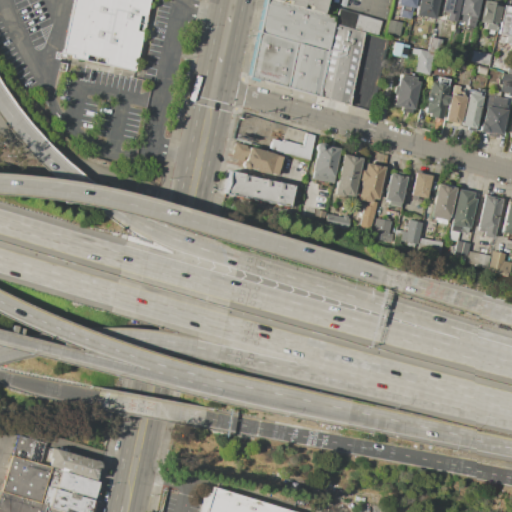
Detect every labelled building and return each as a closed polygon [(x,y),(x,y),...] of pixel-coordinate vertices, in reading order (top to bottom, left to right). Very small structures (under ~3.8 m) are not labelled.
[(69,58),(132,71),(147,0),(71,0),(60,53),(70,55),(69,58)] [(334,18),(317,96),(250,76),(266,0),(272,0),(283,2),(283,4),(334,18)] [(275,0),(279,1),(279,0),(286,0),(289,1),(288,3),(301,7),(301,4),(309,6),(308,9),(321,13),(324,0),(275,0)] [(397,0),(396,5),(401,6),(398,17),(409,19),(411,7),(413,8),(414,0),(397,0)] [(418,0),(437,0),(434,19),(415,15),(418,0)] [(442,0),(440,12),(447,13),(445,20),(453,22),(458,0),(442,0)] [(460,0),(478,0),(473,27),(464,25),(466,17),(458,15),(460,0)] [(483,1),(479,22),(485,23),(484,29),(495,31),(500,7),(492,5),(492,2),(483,1)] [(503,6),(511,7),(511,36),(497,33),(503,6)] [(338,10),(334,24),(382,37),(385,26),(379,24),(380,22),(338,10)] [(389,20),(401,22),(399,36),(386,34),(389,20)] [(334,26),(364,33),(347,104),(318,97),(334,26)] [(394,42),(407,45),(404,57),(391,53),(394,42)] [(489,54),(486,65),(469,61),(471,50),(489,54)] [(417,54),(433,57),(429,75),(414,72),(417,54)] [(398,78),(392,105),(402,107),(401,111),(411,113),(418,83),(414,82),(415,77),(401,74),(400,79),(398,78)] [(448,87),(446,96),(448,96),(446,105),(444,105),(441,119),(424,115),(426,104),(423,103),(426,94),(428,94),(431,83),(436,84),(437,77),(447,80),(446,86),(448,87)] [(465,98),(459,123),(457,123),(457,127),(450,126),(451,123),(444,121),(449,94),(465,98)] [(481,97),(474,131),(466,130),(466,127),(460,126),(467,94),(481,97)] [(484,106),(505,110),(500,134),(487,132),(487,133),(478,132),(484,106)] [(305,133),(313,135),(308,159),(269,151),(271,140),(280,142),(281,141),(302,145),(305,133)] [(234,142),(263,148),(262,151),(280,155),(276,174),(240,167),(241,164),(230,162),(234,142)] [(316,151),(315,149),(315,147),(315,146),(316,144),(318,144),(320,144),(322,144),(323,146),(338,149),(331,183),(311,178),(316,151)] [(341,154),(360,158),(352,197),(347,195),(347,197),(333,194),(341,154)] [(365,163),(384,167),(377,200),(371,199),(370,202),(357,200),(361,181),(358,180),(360,171),(363,171),(365,163)] [(229,171),(293,186),(288,207),(224,192),(229,171)] [(415,173),(416,173),(416,171),(420,171),(419,174),(430,176),(426,198),(417,196),(416,200),(411,199),(412,195),(411,194),(415,173)] [(389,173),(405,177),(399,207),(386,205),(387,201),(383,200),(389,173)] [(437,184),(454,188),(447,220),(444,219),(444,221),(433,219),(433,217),(430,216),(437,184)] [(458,189),(473,192),(471,198),(476,199),(468,234),(459,232),(456,242),(447,240),(458,189)] [(484,195),(493,197),(493,195),(502,197),(493,238),(482,236),(483,231),(476,230),(484,195)] [(507,200),(511,201),(511,233),(500,231),(507,200)] [(362,205),(369,206),(369,203),(374,204),(369,229),(357,227),(362,205)] [(326,214),(342,217),(342,216),(349,217),(346,230),(324,225),(326,214)] [(374,218),(390,222),(388,233),(391,234),(389,243),(370,239),(374,218)] [(421,223),(416,243),(414,242),(413,247),(406,246),(407,242),(400,241),(399,245),(393,244),(395,230),(405,232),(408,220),(421,223)] [(419,238),(442,243),(439,255),(417,251),(419,238)] [(458,241),(469,243),(466,256),(455,253),(458,241)] [(468,251),(489,255),(486,269),(465,264),(468,251)] [(492,251),(504,254),(502,261),(511,263),(509,276),(487,272),(492,251)] [(42,460),(47,442),(19,435),(14,453),(42,460)] [(50,450),(100,464),(96,479),(53,467),(46,465),(50,450)] [(10,456),(0,492),(0,496),(42,508),(48,484),(53,467),(46,465),(10,456)] [(91,496),(96,479),(53,467),(48,484),(91,496)] [(91,496),(86,511),(57,511),(42,508),(48,484),(91,496)] [(286,511),(213,489),(205,511),(286,511)] [(0,511),(57,511),(42,508),(0,496),(0,511)]
